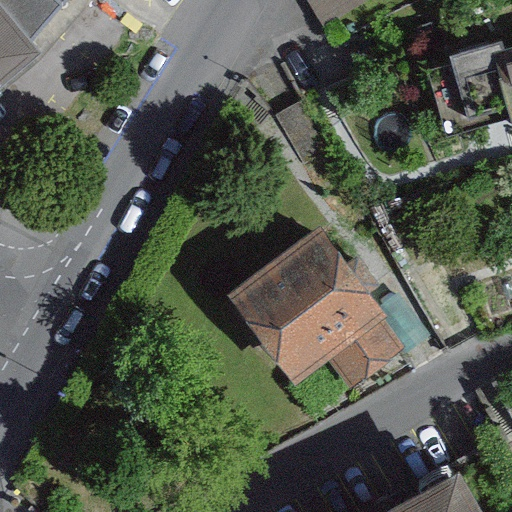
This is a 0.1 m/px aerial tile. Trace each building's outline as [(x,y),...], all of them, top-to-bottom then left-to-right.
[(0,0),(0,89),(79,0),(0,0)] [(319,0),(327,14),(351,0),(319,0)] [(511,35),(502,38),(511,77),(511,35)] [(320,230),(229,293),(294,385),(328,362),(347,389),(403,351),(320,230)] [(482,511),(458,469),(380,511),(482,511)]
